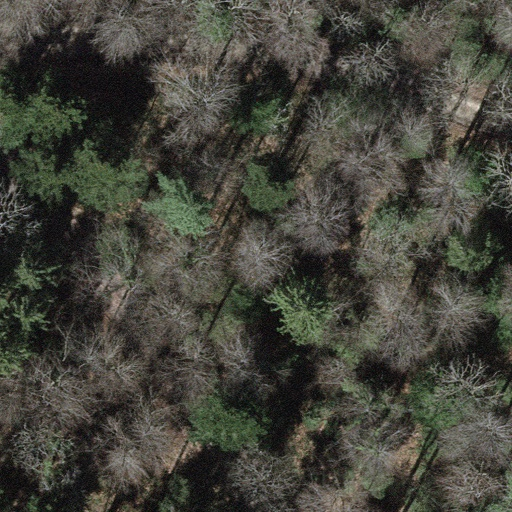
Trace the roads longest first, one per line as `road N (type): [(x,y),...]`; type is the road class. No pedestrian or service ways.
road 1 (track): [(511,127),(238,77),(0,46)]
road 2 (track): [(279,511),(0,152)]
